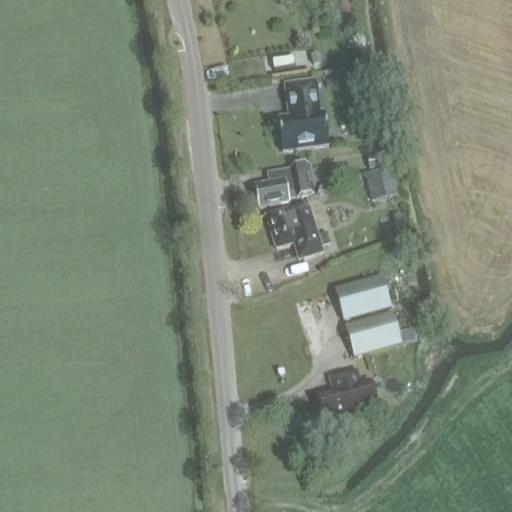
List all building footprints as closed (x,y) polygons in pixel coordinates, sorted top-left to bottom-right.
[(321,66),(318,55),(310,57),(312,68),(321,66)] [(346,102),(364,100),(360,75),(343,77),(346,102)] [(277,119),(281,155),(328,149),(324,113),(320,114),(315,82),(283,86),(287,118),(277,119)] [(368,171),(385,168),(382,155),(366,157),(368,171)] [(258,211),(288,205),(288,202),(312,197),(307,167),(290,170),(290,171),(266,175),(267,185),(254,187),(258,211)] [(386,171),(369,175),(372,191),(389,187),(386,171)] [(316,239),(306,206),(287,212),(287,211),(264,219),(275,253),(297,247),(302,263),(322,257),(320,251),(329,248),(326,236),(316,239)] [(342,324),(390,311),(381,278),(333,291),(342,324)] [(353,360),(401,347),(392,316),(344,330),(353,360)] [(356,373),(329,381),(333,393),(317,398),(325,423),(377,408),(370,384),(360,387),(356,373)]
